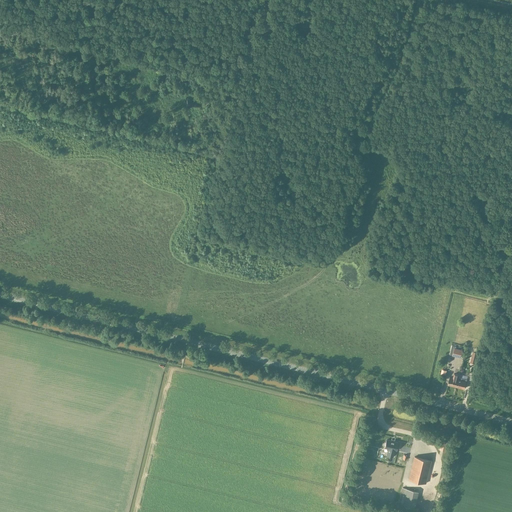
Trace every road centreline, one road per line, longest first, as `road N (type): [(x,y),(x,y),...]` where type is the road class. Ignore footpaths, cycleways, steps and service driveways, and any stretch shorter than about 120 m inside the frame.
road 1 (tertiary): [(511,422),(0,295)]
road 2 (track): [(369,128),(362,224),(349,249),(325,268)]
